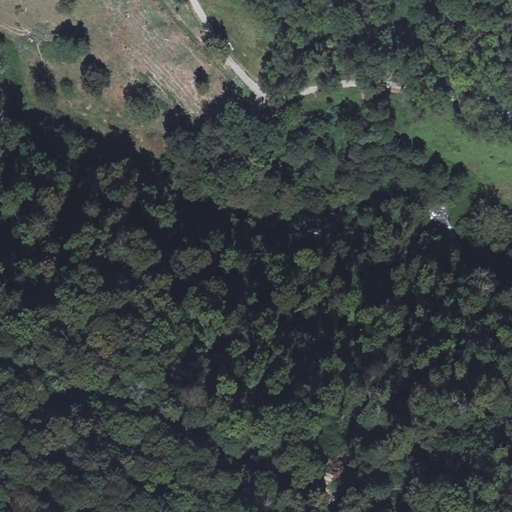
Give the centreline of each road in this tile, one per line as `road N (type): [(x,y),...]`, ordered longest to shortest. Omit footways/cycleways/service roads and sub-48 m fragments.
road 1 (unclassified): [(511,107),(407,83),(259,89),(241,76),(193,0)]
road 2 (residential): [(326,511),(118,402),(0,371)]
road 3 (track): [(511,484),(419,472),(315,505)]
